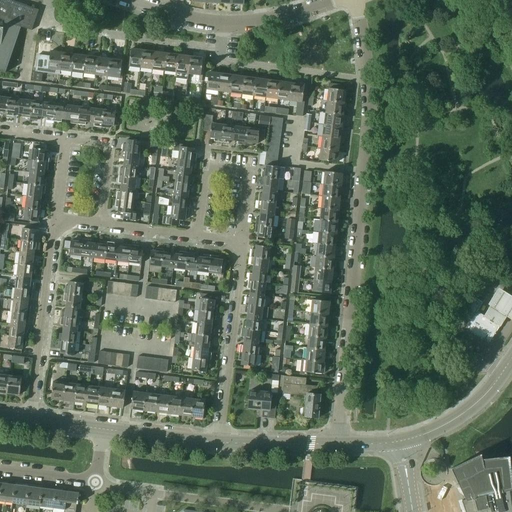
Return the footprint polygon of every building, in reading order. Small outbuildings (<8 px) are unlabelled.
[(0,0),(0,72),(6,73),(21,27),(32,31),(40,10),(17,2),(13,0),(0,0)] [(141,68),(143,51),(131,49),(129,67),(141,68)] [(141,68),(153,70),(155,52),(143,51),(141,68)] [(60,71),(62,53),(50,52),(48,69),(60,71)] [(153,70),(164,71),(167,54),(155,52),(153,70)] [(60,71),(72,72),(74,55),(62,53),(60,71)] [(164,71),(176,73),(178,55),(167,54),(164,71)] [(72,72),(84,74),(86,57),(74,55),(72,72)] [(176,73),(189,74),(191,57),(178,55),(176,73)] [(84,74),(96,76),(98,58),(86,57),(84,74)] [(191,57),(189,74),(196,75),(195,80),(197,82),(199,83),(202,81),(202,76),(201,76),(203,59),(191,57)] [(96,76),(108,77),(110,60),(98,58),(96,76)] [(122,62),(110,60),(108,77),(120,79),(122,62)] [(34,73),(32,81),(41,82),(42,74),(34,73)] [(206,90),(218,92),(220,74),(208,73),(206,90)] [(218,92),(229,93),(232,76),(220,74),(218,92)] [(229,93),(241,95),(244,78),(232,76),(229,93)] [(241,95),(253,96),(255,79),(244,78),(241,95)] [(253,96),(265,98),(268,81),(255,79),(253,96)] [(265,98),(277,100),(279,82),(268,81),(265,98)] [(277,100),(289,101),(291,84),(279,82),(277,100)] [(291,84),(289,101),(296,102),(294,117),(301,118),(303,103),(301,103),(304,86),(291,84)] [(326,101),(343,103),(345,91),(339,90),(340,85),(328,84),(326,101)] [(81,96),(82,91),(74,91),(73,95),(78,96),(77,101),(80,102),(81,96)] [(162,94),(161,99),(168,99),(173,100),(173,95),(168,95),(169,92),(162,91),(162,94)] [(0,114),(7,116),(9,98),(0,96),(0,114)] [(14,113),(18,114),(20,100),(9,98),(7,116),(14,117),(14,113)] [(22,118),(30,119),(32,101),(20,100),(18,114),(23,114),(22,118)] [(38,116),(42,117),(44,103),(32,101),(30,119),(38,120),(38,116)] [(326,101),(324,113),(342,115),(343,103),(326,101)] [(46,121),(54,122),(56,104),(44,103),(42,117),(47,117),(46,121)] [(62,119),(66,120),(68,106),(56,104),(54,122),(62,123),(62,119)] [(70,124),(78,125),(80,108),(68,106),(66,120),(71,121),(70,124)] [(86,123),(90,123),(91,109),(80,108),(78,125),(86,126),(86,123)] [(94,127),(101,128),(103,111),(91,109),(90,123),(95,124),(94,127)] [(116,112),(103,111),(101,128),(109,129),(110,125),(114,126),(116,112)] [(324,113),(323,125),(340,127),(342,115),(324,113)] [(220,143),(223,125),(210,124),(211,117),(204,116),(202,131),(209,132),(208,138),(213,139),(213,142),(220,143)] [(260,116),(259,126),(268,127),(270,117),(260,116)] [(228,141),(233,141),(235,127),(223,125),(220,143),(228,144),(228,141)] [(323,125),(321,137),(339,139),(340,127),(323,125)] [(237,145),(245,146),(247,129),(235,127),(233,141),(237,142),(237,145)] [(247,129),(245,146),(252,147),(252,144),(257,144),(258,139),(264,140),(265,131),(247,129)] [(321,137),(320,149),(337,151),(339,139),(321,137)] [(123,144),(122,151),(139,154),(141,142),(126,140),(126,145),(123,144)] [(162,142),(161,156),(165,157),(167,157),(169,143),(162,142)] [(32,144),(31,160),(48,163),(49,155),(45,155),(46,150),(39,149),(40,145),(32,144)] [(175,144),(174,151),(179,152),(178,159),(195,161),(196,154),(192,154),(193,148),(190,148),(191,146),(175,144)] [(336,163),(337,151),(320,149),(318,161),(336,163)] [(124,160),(123,164),(138,166),(139,154),(122,151),(121,159),(124,160)] [(178,159),(176,171),(190,173),(191,168),(194,169),(195,161),(178,159)] [(31,160),(29,173),(43,174),(44,170),(47,170),(48,163),(31,160)] [(120,168),(119,175),(136,177),(137,170),(142,171),(143,166),(138,166),(123,164),(123,168),(120,168)] [(262,170),(261,178),(278,180),(280,168),(276,167),(265,166),(265,170),(262,170)] [(176,171),(175,182),(192,185),(193,177),(190,177),(190,173),(176,171)] [(302,182),(303,182),(310,183),(311,172),(304,171),(302,182)] [(324,172),(323,185),(340,186),(341,174),(324,172)] [(29,173),(28,184),(45,186),(46,179),(43,179),(43,174),(29,173)] [(121,183),(121,188),(135,189),(136,177),(119,175),(118,183),(121,183)] [(263,185),(262,190),(276,192),(278,180),(261,178),(260,185),(263,185)] [(191,192),(192,185),(175,182),(174,189),(168,189),(167,194),(173,194),(187,196),(187,192),(191,192)] [(303,182),(302,190),(307,190),(310,191),(311,183),(310,183),(303,182)] [(28,184),(26,196),(40,198),(41,194),(44,194),(45,186),(28,184)] [(323,185),(321,196),(339,198),(340,186),(323,185)] [(117,192),(116,199),(133,201),(135,189),(121,188),(120,192),(117,192)] [(259,194),(258,202),(275,204),(276,192),(262,190),(262,194),(259,194)] [(173,194),(171,206),(188,209),(189,201),(186,201),(187,196),(173,194)] [(26,196),(25,208),(42,210),(43,203),(40,202),(40,198),(26,196)] [(321,196),(320,208),(338,210),(339,198),(321,196)] [(301,198),(300,206),(305,206),(309,207),(309,202),(305,201),(306,198),(301,198)] [(133,201),(116,199),(115,207),(118,207),(118,212),(124,213),(123,219),(137,220),(138,213),(132,212),(133,201)] [(260,209),(259,214),(273,215),(275,204),(258,202),(257,209),(260,209)] [(188,209),(171,206),(170,218),(166,217),(165,224),(177,226),(178,220),(184,221),(184,216),(187,216),(188,209)] [(42,210),(25,208),(23,220),(37,222),(38,217),(41,218),(42,210)] [(320,208),(319,220),(336,222),(338,210),(320,208)] [(256,218),(255,225),(272,227),(273,215),(259,214),(259,218),(256,218)] [(286,218),(285,229),(294,230),(295,219),(286,218)] [(319,220),(318,232),(335,234),(336,222),(319,220)] [(272,227),(255,225),(254,233),(257,233),(256,238),(270,240),(272,227)] [(22,228),(20,240),(38,243),(39,235),(36,235),(36,230),(22,228)] [(293,240),(294,230),(285,229),(284,239),(293,240)] [(318,232),(317,244),(334,246),(335,234),(318,232)] [(81,256),(83,239),(76,238),(76,241),(71,240),(69,255),(81,256)] [(81,256),(88,257),(88,262),(93,263),(93,258),(95,244),(91,243),(91,240),(83,239),(81,256)] [(20,240),(19,252),(33,254),(34,250),(37,250),(38,243),(20,240)] [(93,258),(105,260),(107,242),(99,241),(99,244),(95,244),(93,258)] [(105,260),(117,261),(119,247),(114,246),(115,243),(107,242),(105,260)] [(117,261),(128,263),(131,245),(123,244),(123,247),(119,247),(117,261)] [(317,244),(315,256),(333,258),(334,246),(317,244)] [(131,245),(128,263),(141,264),(143,250),(138,250),(139,247),(131,245)] [(251,250),(250,258),(268,260),(269,247),(255,246),(254,250),(251,250)] [(160,273),(161,271),(160,271),(163,250),(156,249),(155,252),(151,251),(149,265),(150,266),(149,272),(160,273)] [(173,269),(175,254),(171,254),(171,251),(163,250),(160,271),(161,271),(173,273),(173,269)] [(19,252),(17,264),(35,267),(36,259),(33,259),(33,254),(19,252)] [(173,269),(185,270),(187,253),(180,252),(179,255),(175,254),(173,269)] [(185,270),(197,272),(199,257),(194,257),(195,254),(187,253),(185,270)] [(197,272),(209,273),(211,256),(203,255),(203,258),(199,257),(197,272)] [(218,257),(211,256),(209,273),(221,275),(223,261),(218,260),(218,257)] [(315,256),(314,268),(332,270),(333,258),(315,256)] [(252,266),(252,270),(266,272),(268,260),(250,258),(250,265),(252,266)] [(17,264),(16,276),(30,278),(31,273),(34,274),(35,267),(17,264)] [(314,268),(313,280),(330,282),(332,270),(314,268)] [(249,274),(248,282),(265,284),(266,272),(252,270),(251,274),(249,274)] [(16,276),(14,288),(32,290),(33,283),(30,282),(30,278),(16,276)] [(292,278),(290,292),(295,293),(297,293),(299,278),(292,277),(292,278)] [(0,278),(0,286),(1,286),(8,286),(8,279),(0,278)] [(330,282),(313,280),(312,292),(329,294),(330,282)] [(65,286),(64,294),(81,296),(83,284),(69,282),(68,287),(65,286)] [(249,289),(249,294),(263,296),(265,284),(248,282),(247,289),(249,289)] [(138,286),(132,285),(130,297),(137,298),(138,286)] [(151,300),(153,287),(146,287),(145,299),(151,300)] [(484,315),(500,325),(505,317),(511,321),(511,319),(511,296),(497,287),(487,304),(489,305),(484,315)] [(14,288),(13,300),(27,302),(28,297),(31,298),(32,290),(14,288)] [(177,290),(171,290),(169,302),(175,303),(177,290)] [(66,302),(66,306),(80,308),(81,296),(64,294),(63,301),(66,302)] [(246,298),(245,305),(262,308),(263,296),(249,294),(248,298),(246,298)] [(473,296),(461,315),(471,320),(466,328),(489,342),(500,325),(484,315),(477,311),(483,302),(473,296)] [(200,299),(199,311),(216,313),(217,305),(214,305),(215,300),(200,299)] [(13,300),(11,312),(29,314),(30,306),(27,306),(27,302),(13,300)] [(311,300),(310,313),(327,314),(329,302),(311,300)] [(280,309),(280,310),(285,311),(286,302),(281,302),(281,305),(276,304),(276,309),(280,309)] [(247,313),(246,318),(260,320),(262,308),(245,305),(244,313),(247,313)] [(62,310),(61,318),(78,320),(80,308),(66,306),(65,310),(62,310)] [(199,311),(197,323),(212,325),(212,320),(215,320),(216,313),(199,311)] [(11,312),(10,324),(24,326),(25,320),(28,321),(29,314),(11,312)] [(310,313),(308,325),(326,326),(327,314),(310,313)] [(63,325),(62,330),(77,332),(78,320),(61,318),(60,325),(63,325)] [(243,322),(242,330),(258,332),(260,320),(246,318),(245,322),(243,322)] [(197,323),(196,334),(196,335),(213,337),(214,329),(211,329),(212,325),(197,323)] [(10,324),(9,336),(26,338),(26,330),(24,330),(24,326),(10,324)] [(308,325),(307,337),(325,339),(326,326),(308,325)] [(59,334),(58,341),(75,344),(77,332),(62,330),(62,334),(59,334)] [(244,337),(243,342),(257,343),(258,332),(242,330),(241,336),(244,337)] [(194,346),(194,347),(209,348),(209,344),(212,344),(213,337),(196,335),(196,334),(192,334),(191,342),(189,341),(188,346),(194,346)] [(9,336),(7,348),(21,350),(22,345),(25,345),(26,338),(9,336)] [(307,337),(306,349),(324,351),(325,339),(307,337)] [(75,344),(58,341),(57,349),(60,349),(60,354),(74,356),(75,344)] [(240,345),(239,353),(255,355),(257,343),(243,342),(243,346),(240,345)] [(88,355),(87,362),(94,363),(95,356),(95,353),(96,346),(91,346),(90,355),(88,355)] [(194,347),(193,358),(210,360),(211,353),(208,353),(209,348),(194,347)] [(306,349),(305,360),(305,361),(322,363),(324,351),(306,349)] [(255,355),(239,353),(238,360),(241,361),(240,365),(254,367),(255,355)] [(24,357),(11,355),(11,360),(11,362),(23,364),(24,357)] [(210,360),(193,358),(191,371),(206,372),(206,368),(209,368),(210,360)] [(168,360),(162,359),(160,371),(167,372),(168,360)] [(305,361),(305,360),(300,359),(299,375),(306,375),(306,372),(321,374),(322,363),(305,361)] [(0,391),(7,393),(9,375),(0,374),(0,391)] [(9,375),(7,393),(19,394),(21,377),(9,375)] [(47,377),(45,388),(52,388),(51,399),(63,401),(65,383),(66,378),(61,378),(61,383),(53,382),(54,378),(47,377)] [(305,396),(303,417),(317,418),(319,395),(316,395),(316,387),(305,386),(305,379),(283,377),(281,394),(305,396)] [(63,401),(75,402),(77,385),(65,383),(63,401)] [(75,402),(87,404),(89,386),(77,385),(75,402)] [(87,404),(98,405),(100,388),(89,386),(87,404)] [(98,405),(111,407),(113,389),(100,388),(98,405)] [(113,389),(111,407),(123,408),(125,391),(113,389)] [(249,390),(247,409),(262,410),(261,417),(274,419),(277,393),(271,392),(249,390)] [(142,411),(145,393),(133,392),(131,410),(142,411)] [(142,411),(155,413),(157,395),(145,393),(142,411)] [(155,413),(167,414),(169,396),(157,395),(155,413)] [(167,414),(179,416),(181,398),(169,396),(167,414)] [(179,416),(191,417),(193,400),(181,398),(179,416)] [(205,401),(193,400),(191,417),(203,419),(205,401)] [(481,454),(451,469),(455,477),(461,475),(469,491),(462,492),(465,499),(461,500),(465,511),(511,511),(509,490),(511,489),(511,483),(509,456),(482,459),(481,455),(481,454)] [(0,487),(0,500),(12,502),(14,484),(1,482),(0,487)] [(12,502),(25,504),(28,485),(14,484),(12,502)] [(25,504),(39,506),(41,487),(28,485),(25,504)] [(39,506),(53,508),(55,489),(41,487),(39,506)] [(53,508),(64,509),(64,507),(65,501),(77,503),(78,503),(79,492),(55,489),(53,508)]
